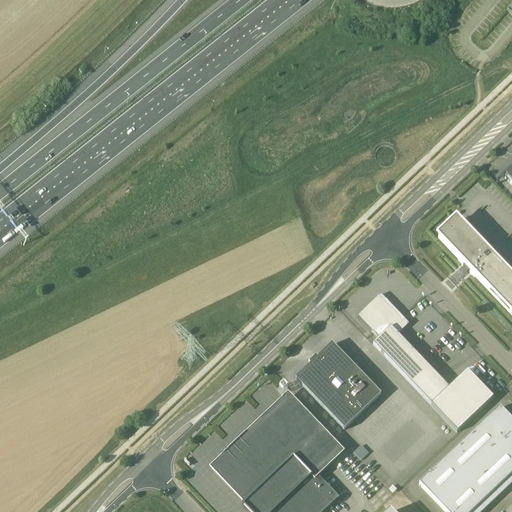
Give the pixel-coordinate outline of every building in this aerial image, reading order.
[(511,169),(503,178),(504,179),(505,178),(511,185),(511,169)] [(470,272),(470,273),(511,316),(511,277),(494,259),(495,259),(490,254),(489,254),(481,245),(482,245),(478,241),(478,242),(458,221),(439,240),(459,260),(458,261),(463,266),(464,265),(465,267),(463,268),(467,272),(469,271),(470,272)] [(449,389),(398,335),(409,325),(402,318),(381,296),(381,295),(380,296),(359,317),(358,316),(358,317),(358,318),(359,318),(372,332),(379,339),(373,345),(431,406),(449,389)] [(344,431),(381,396),(334,346),(319,360),(316,357),(309,364),(312,367),(297,381),(344,431)] [(449,389),(431,406),(457,433),(494,399),(467,372),(449,389)] [(288,400),(216,469),(247,501),(242,506),(247,511),(252,511),(253,511),(252,511),(326,511),(340,500),(315,474),(338,453),(288,400)] [(511,420),(500,408),(419,485),(445,511),(473,511),(511,475),(511,420)]
